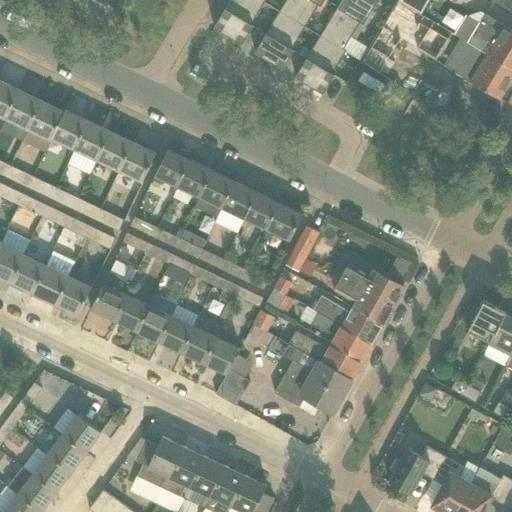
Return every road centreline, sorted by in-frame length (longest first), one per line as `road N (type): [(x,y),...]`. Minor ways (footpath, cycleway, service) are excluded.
road 1 (residential): [(452,246),(145,96)]
road 2 (residential): [(452,246),(323,477)]
road 3 (residential): [(323,477),(149,394)]
road 4 (residential): [(149,394),(0,324)]
road 5 (residential): [(145,96),(0,26)]
road 6 (residential): [(67,510),(149,394)]
road 7 (residential): [(511,141),(452,246)]
